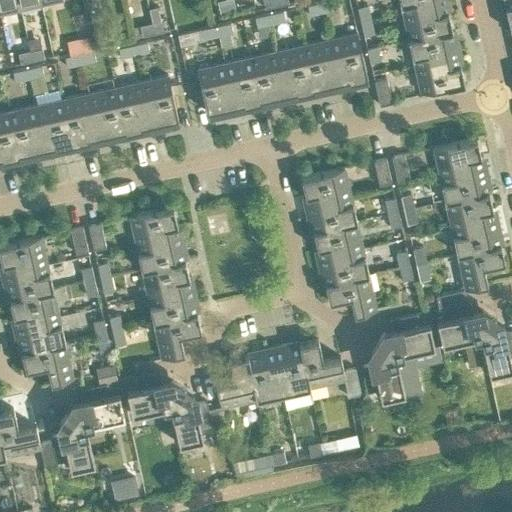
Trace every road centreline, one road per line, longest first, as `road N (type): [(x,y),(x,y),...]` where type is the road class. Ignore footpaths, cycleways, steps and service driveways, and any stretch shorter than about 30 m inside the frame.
road 1 (residential): [(270,146),(0,206)]
road 2 (residential): [(502,94),(270,146)]
road 3 (residential): [(270,146),(299,291)]
road 4 (residential): [(299,291),(216,310),(186,364)]
